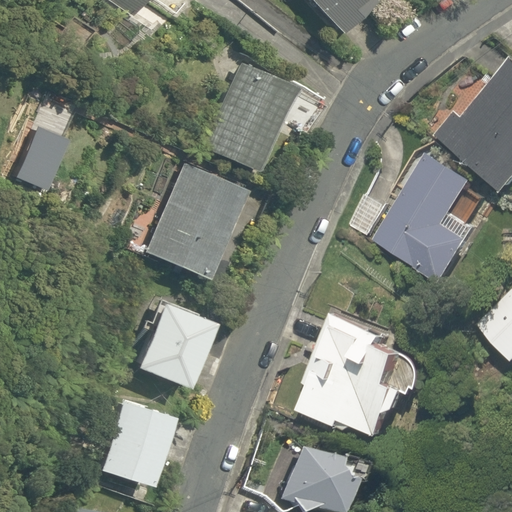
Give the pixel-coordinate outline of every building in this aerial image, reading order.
[(108,0),(130,14),(139,0),(108,0)] [(305,0),(334,30),(366,0),(305,0)] [(438,134),(508,192),(511,186),(511,59),(464,116),(458,111),(438,134)] [(197,145),(254,170),(290,88),(233,62),(197,145)] [(279,120),(304,133),(320,103),(295,90),(279,120)] [(376,238),(447,281),(473,238),(470,236),(476,226),(454,212),(475,179),(429,152),(376,238)] [(141,250),(201,276),(240,187),(180,161),(141,250)] [(350,223),(374,235),(389,204),(365,192),(350,223)] [(511,288),(482,320),(511,349),(511,288)] [(129,364),(178,383),(204,318),(155,299),(129,364)] [(362,424),(387,434),(395,411),(405,407),(413,388),(398,382),(410,352),(386,342),(390,334),(335,313),(306,383),(314,386),(305,409),(354,429),(362,424)] [(93,466),(144,481),(152,453),(156,454),(167,417),(163,416),(164,412),(113,397),(93,466)] [(329,511),(339,488),(329,484),(325,474),(329,465),(294,450),(274,501),(286,506),(288,511),(329,511)] [(145,511),(156,511),(158,506),(148,503),(145,511)]
